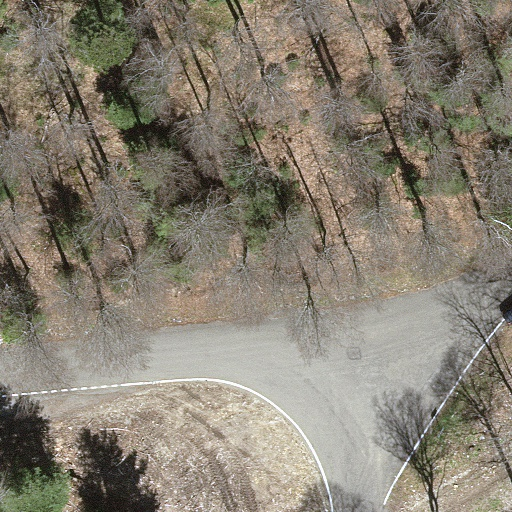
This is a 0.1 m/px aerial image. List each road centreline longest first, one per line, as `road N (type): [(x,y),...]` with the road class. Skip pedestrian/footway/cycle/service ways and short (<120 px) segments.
road 1 (tertiary): [(324,396),(297,375),(237,355),(0,373)]
road 2 (tertiary): [(511,275),(324,396)]
road 3 (tertiary): [(357,511),(356,468),(324,396)]
